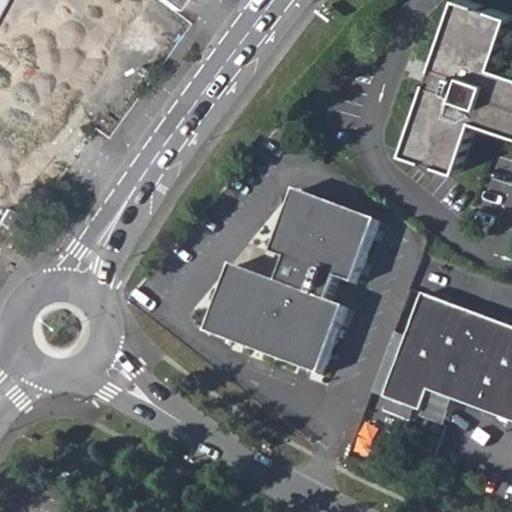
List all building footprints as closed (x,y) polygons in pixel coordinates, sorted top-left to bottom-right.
[(155,0),(167,9),(173,0),(155,0)] [(511,133),(511,71),(498,67),(511,25),(511,15),(467,0),(458,0),(437,65),(434,65),(427,84),(430,86),(407,154),(462,172),(479,122),(511,133)] [(383,221),(301,191),(277,254),(291,259),(283,283),(237,266),(212,334),(326,376),(351,308),(334,302),(343,279),(359,285),(383,221)] [(0,213),(0,222),(11,229),(19,216),(3,208),(0,213)] [(511,324),(433,293),(393,399),(430,413),(438,393),(511,421),(511,324)]
